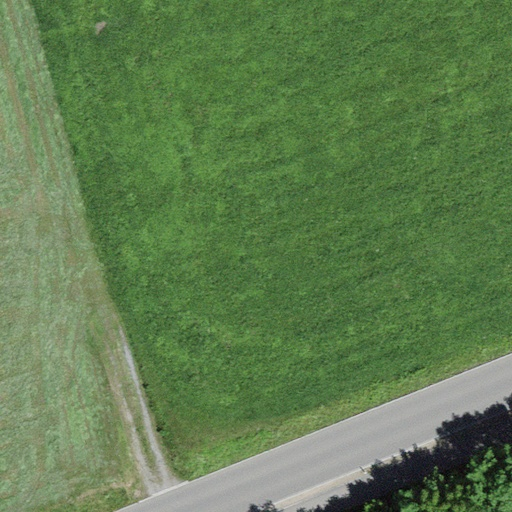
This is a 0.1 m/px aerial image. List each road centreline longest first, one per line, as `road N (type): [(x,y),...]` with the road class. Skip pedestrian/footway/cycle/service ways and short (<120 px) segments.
road 1 (tertiary): [(182,511),(511,382)]
road 2 (track): [(106,293),(167,511)]
